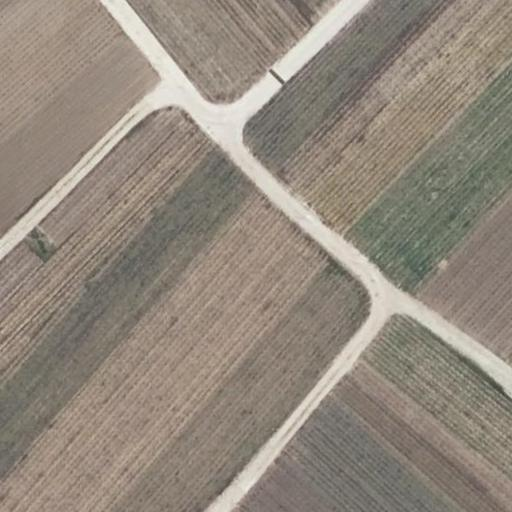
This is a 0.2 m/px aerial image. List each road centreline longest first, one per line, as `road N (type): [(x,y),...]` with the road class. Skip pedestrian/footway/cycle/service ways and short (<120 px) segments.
road 1 (track): [(108,0),(200,114),(166,101),(120,130),(0,252)]
road 2 (track): [(234,120),(230,144),(388,299),(511,377)]
road 3 (track): [(205,511),(341,363),(388,299)]
road 4 (track): [(200,114),(234,120),(355,0)]
